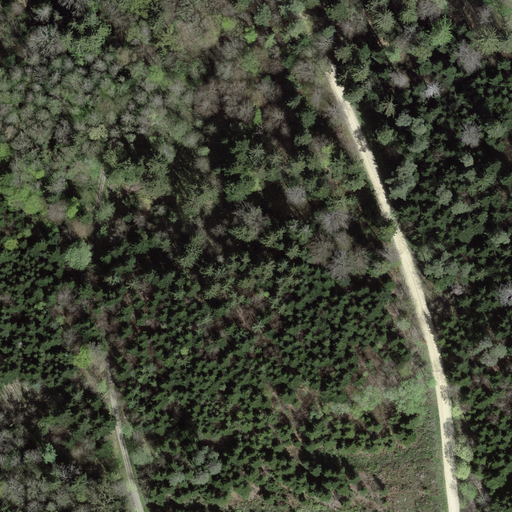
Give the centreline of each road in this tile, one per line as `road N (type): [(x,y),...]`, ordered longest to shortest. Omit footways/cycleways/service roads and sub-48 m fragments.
road 1 (unclassified): [(453,511),(440,372),(405,255),(292,0)]
road 2 (track): [(139,511),(105,364),(99,192),(116,129),(178,0)]
road 3 (track): [(0,222),(381,198)]
